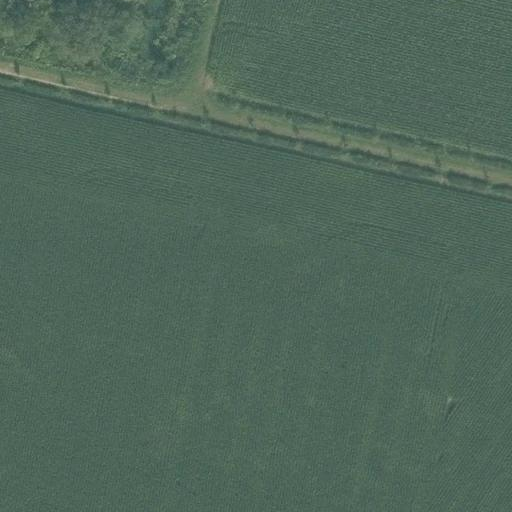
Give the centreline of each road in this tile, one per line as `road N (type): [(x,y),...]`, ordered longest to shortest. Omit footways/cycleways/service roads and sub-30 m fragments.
road 1 (track): [(511,180),(189,111)]
road 2 (track): [(189,111),(0,72)]
